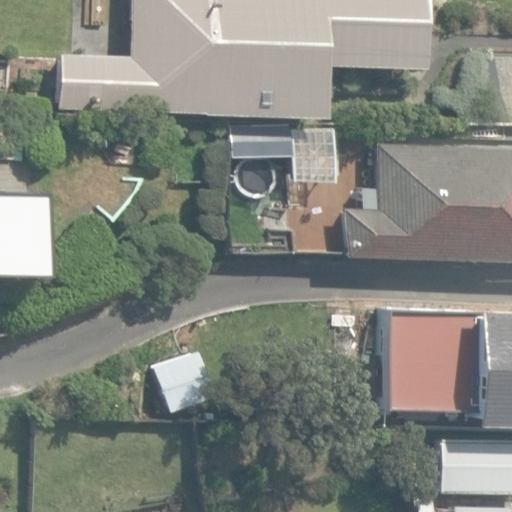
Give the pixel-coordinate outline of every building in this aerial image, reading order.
[(150,111),(312,116),(313,97),(318,94),(319,69),(314,66),(314,63),(330,64),(330,24),(316,23),(315,0),(134,0),(135,51),(151,68),(150,111)] [(470,51),(482,125),(511,125),(511,51),(471,51),(470,51)] [(331,254),(511,259),(511,144),(365,140),(364,186),(351,185),(350,206),(332,206),(331,254)] [(0,289),(30,290),(33,198),(0,197),(0,289)] [(462,421),(511,423),(511,306),(464,303),(462,310),(377,304),(377,307),(332,305),(329,405),(388,409),(397,420),(428,420),(435,410),(461,412),(462,421)] [(430,490),(511,490),(511,440),(431,440),(430,490)] [(511,511),(511,504),(442,503),(442,504),(442,511),(511,511)]
